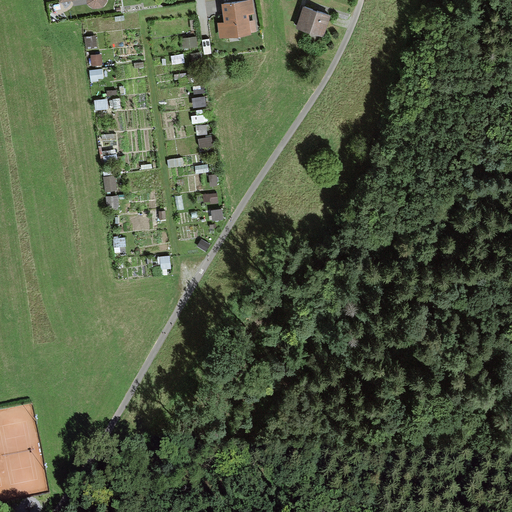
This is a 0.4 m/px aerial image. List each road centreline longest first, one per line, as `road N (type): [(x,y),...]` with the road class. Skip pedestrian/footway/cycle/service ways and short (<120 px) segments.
road 1 (residential): [(361,0),(339,56),(54,511)]
road 2 (track): [(143,22),(175,253),(199,272)]
